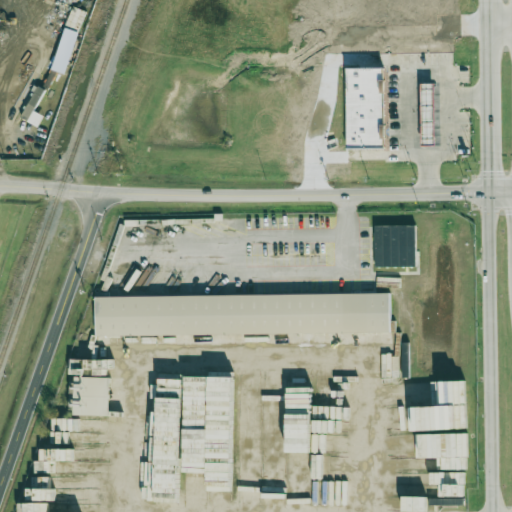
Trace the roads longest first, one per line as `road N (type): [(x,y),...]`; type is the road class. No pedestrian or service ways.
road 1 (secondary): [(105,194),(511,193)]
road 2 (secondary): [(490,194),(495,511)]
road 3 (secondary): [(105,194),(0,485)]
